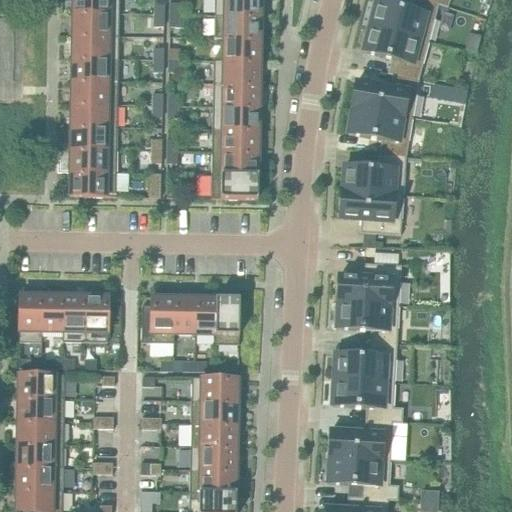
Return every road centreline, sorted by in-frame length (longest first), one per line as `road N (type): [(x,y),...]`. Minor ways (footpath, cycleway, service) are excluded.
road 1 (residential): [(3,241),(297,247)]
road 2 (residential): [(283,511),(297,247)]
road 3 (residential): [(297,247),(309,103),(331,0)]
